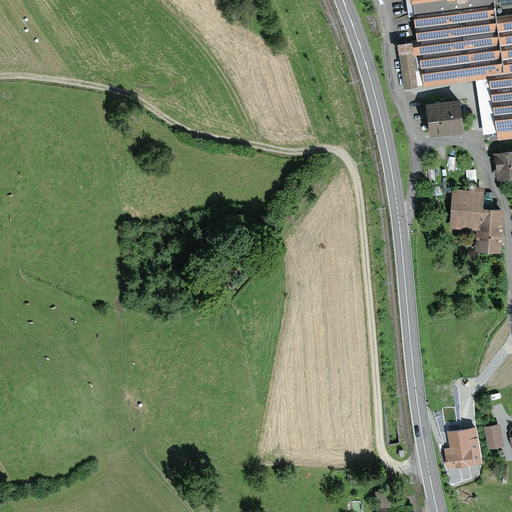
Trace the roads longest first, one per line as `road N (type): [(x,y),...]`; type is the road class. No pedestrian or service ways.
road 1 (track): [(0,77),(122,89),(204,139),(341,155),(353,176),(377,444),(401,472),(425,468)]
road 2 (primary): [(340,0),(389,165),(414,408),(434,511)]
road 3 (residential): [(417,150),(433,138),(457,139),(496,176),(511,309)]
road 4 (track): [(255,145),(224,76),(152,0)]
